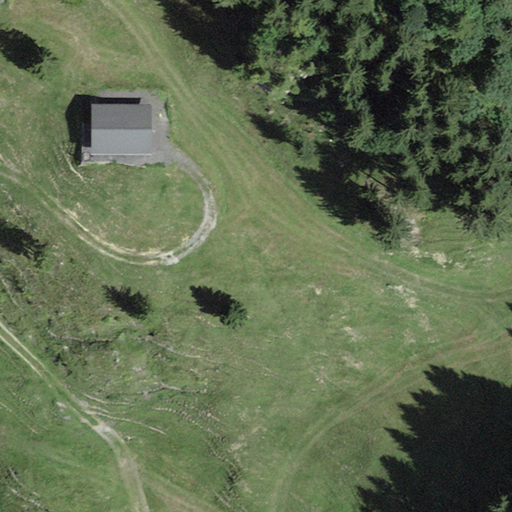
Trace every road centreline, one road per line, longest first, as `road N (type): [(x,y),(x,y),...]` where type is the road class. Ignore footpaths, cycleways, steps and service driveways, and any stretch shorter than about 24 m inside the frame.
road 1 (track): [(159,136),(210,206),(186,249),(150,261),(113,252),(0,167)]
road 2 (track): [(0,327),(118,442),(139,511)]
